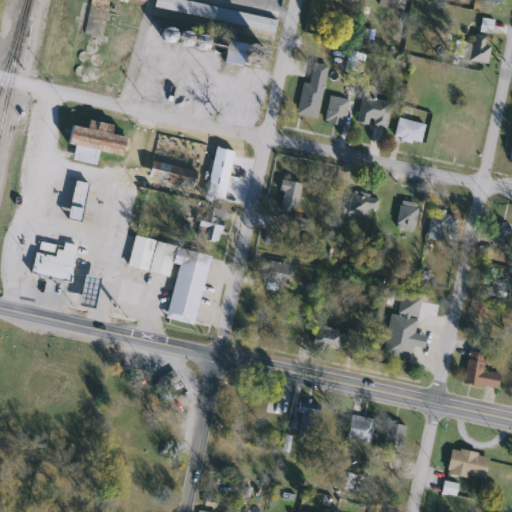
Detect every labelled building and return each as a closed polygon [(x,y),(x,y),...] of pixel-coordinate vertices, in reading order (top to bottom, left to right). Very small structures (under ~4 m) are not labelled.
[(273,31),(153,9),(154,0),(176,0),(275,18),(273,31)] [(394,0),(392,9),(376,6),(377,0),(394,0)] [(491,20),(490,33),(479,31),(481,18),(491,20)] [(463,63),(463,38),(487,38),(487,63),(463,63)] [(243,42),(240,65),(223,63),(225,40),(243,42)] [(296,113),(308,61),(327,66),(315,117),(296,113)] [(230,102),(229,94),(256,90),(257,97),(230,102)] [(343,125),(323,122),(328,95),(347,99),(343,125)] [(384,127),(356,124),(360,97),(388,100),(384,127)] [(94,164),(71,160),(74,145),(66,144),(69,124),(86,128),(87,119),(111,124),(110,132),(124,135),(120,155),(97,150),(94,164)] [(420,120),(422,141),(395,142),(394,122),(420,120)] [(232,150),(223,199),(204,195),(213,147),(232,150)] [(147,177),(151,160),(195,171),(191,187),(147,177)] [(77,222),(65,219),(75,180),(87,183),(77,222)] [(300,183),(294,211),(277,207),(283,180),(300,183)] [(377,198),(374,209),(366,207),(364,216),(346,213),(350,193),(377,198)] [(210,217),(214,208),(226,213),(213,243),(200,238),(203,231),(194,227),(200,213),(210,217)] [(427,234),(430,214),(455,218),(452,238),(427,234)] [(303,230),(293,224),(297,218),(306,224),(303,230)] [(495,228),(508,227),(509,245),(496,246),(495,228)] [(125,267),(132,237),(208,254),(192,325),(164,318),(176,266),(170,264),(167,276),(125,267)] [(75,245),(69,281),(30,274),(34,254),(59,258),(62,243),(75,245)] [(290,265),(285,287),(263,282),(267,261),(290,265)] [(77,305),(83,274),(98,277),(92,308),(77,305)] [(382,355),(394,295),(419,300),(413,333),(427,336),(424,348),(410,345),(407,360),(382,355)] [(338,341),(337,349),(313,347),(316,325),(363,331),(362,344),(338,341)] [(460,384),(466,350),(484,353),(481,371),(499,374),(496,390),(460,384)] [(318,405),(311,439),(294,436),(301,402),(318,405)] [(345,439),(350,414),(373,419),(368,444),(345,439)] [(400,423),(402,447),(384,448),(383,424),(400,423)] [(482,480),(444,472),(449,448),(487,456),(482,480)] [(363,479),(359,492),(342,487),(347,473),(363,479)] [(455,485),(453,495),(440,492),(443,482),(455,485)]
